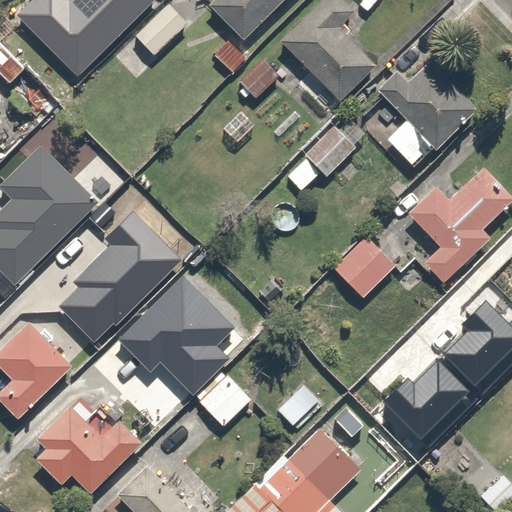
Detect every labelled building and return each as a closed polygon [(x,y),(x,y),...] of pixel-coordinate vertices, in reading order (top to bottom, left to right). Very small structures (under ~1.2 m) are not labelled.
[(210,0),(207,4),(238,38),(279,0),(210,0)] [(336,24),(355,6),(349,0),(313,0),(274,38),(332,98),(371,61),(336,24)] [(169,2),(132,33),(149,53),(185,22),(169,2)] [(0,73),(7,82),(24,68),(0,39),(0,73)] [(243,54),(228,39),(212,54),(228,70),(243,54)] [(391,66),(370,89),(403,119),(384,139),(412,165),(471,100),(424,57),(405,79),(391,66)] [(276,74),(258,58),(237,81),(256,97),(276,74)] [(321,171),(338,188),(349,178),(340,170),(362,148),(336,121),(280,176),(298,195),(321,171)] [(415,225),(405,234),(446,279),(491,238),(483,229),(511,202),(511,194),(482,161),(445,194),(437,185),(405,214),(415,225)] [(62,316),(140,233),(106,201),(28,284),(62,316)] [(398,261),(366,229),(329,267),(361,299),(398,261)] [(511,273),(511,272),(493,253),(459,285),(479,306),(511,273)] [(75,362),(30,316),(0,345),(0,371),(6,378),(0,384),(0,396),(19,416),(75,362)] [(153,364),(120,335),(91,369),(123,398),(153,364)] [(252,398),(214,365),(190,392),(228,425),(252,398)] [(319,399),(299,382),(275,409),(295,426),(319,399)] [(367,417),(350,400),(328,423),(345,440),(367,417)] [(103,436),(72,405),(38,437),(44,444),(32,456),(58,483),(71,471),(92,492),(144,440),(122,418),(103,436)] [(218,511),(343,511),(285,453),(253,484),(250,481),(218,511)] [(130,511),(190,511),(146,464),(114,494),(130,511)] [(511,492),(511,477),(502,467),(476,492),(493,510),(511,492)] [(434,511),(447,502),(430,483),(408,503),(415,511),(434,511)]
